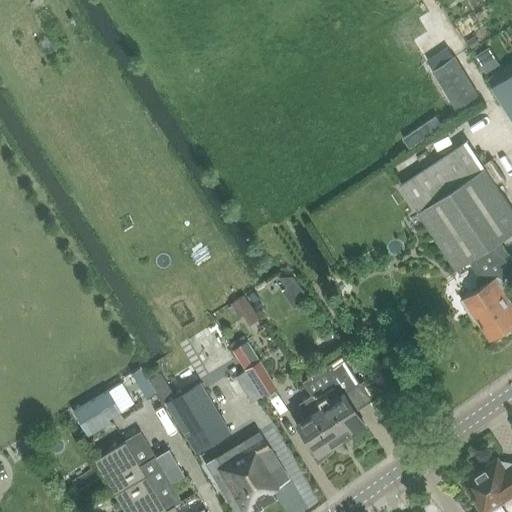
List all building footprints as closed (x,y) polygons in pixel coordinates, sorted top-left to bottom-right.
[(511,76),(494,87),(494,88),(496,92),(511,116),(511,76)] [(400,183),(419,211),(456,268),(469,259),(500,239),(511,230),(511,207),(485,167),(484,168),(466,140),(400,183)] [(500,239),(469,259),(485,286),(464,300),(491,342),(511,328),(511,303),(504,291),(507,290),(506,284),(504,281),(511,275),(511,258),(503,244),(500,239)] [(247,339),(232,349),(261,396),(277,386),(247,339)] [(334,380),(311,395),(339,437),(348,431),(350,435),(365,425),(343,392),(358,383),(341,358),(326,367),(334,380)] [(123,376),(134,396),(146,390),(135,370),(123,376)] [(165,402),(164,403),(196,453),(231,431),(199,381),(195,384),(165,402)] [(73,412),(85,432),(119,411),(107,391),(73,412)] [(307,416),(296,423),(307,439),(303,441),(318,463),(333,449),(329,443),(339,437),(311,395),(301,402),(300,405),(307,416)] [(223,447),(214,453),(216,457),(204,464),(234,511),(252,511),(275,498),(270,490),(289,479),(259,431),(226,451),(223,447)] [(177,511),(174,506),(182,501),(154,456),(140,465),(133,453),(124,440),(93,459),(125,511),(177,511)] [(511,467),(511,466),(503,465),(501,466),(498,461),(465,483),(484,511),(506,511),(500,502),(511,494),(511,467)]
